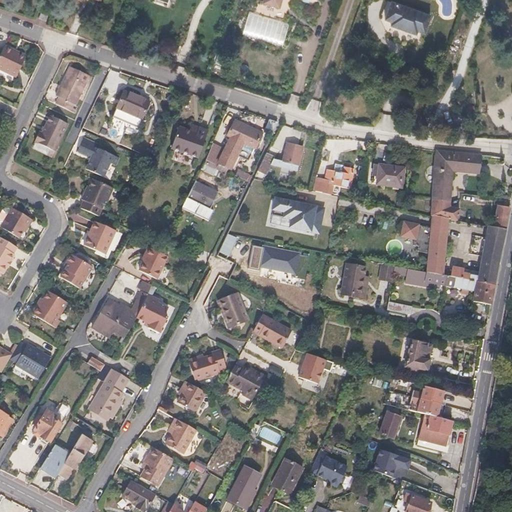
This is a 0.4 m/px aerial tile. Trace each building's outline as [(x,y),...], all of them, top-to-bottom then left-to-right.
[(391,22),(390,26),(415,35),(416,31),(423,34),(429,16),(390,2),(384,20),(391,22)] [(14,48),(4,44),(0,51),(0,69),(15,76),(24,56),(13,51),(14,48)] [(88,74),(68,64),(55,94),(57,95),(54,103),(67,109),(69,106),(71,102),(74,103),(88,74)] [(151,101),(125,89),(113,117),(138,128),(151,101)] [(41,131),(38,129),(33,139),(53,149),(66,121),(49,113),(41,131)] [(195,122),(187,119),(185,125),(193,128),(195,122)] [(277,123),(269,119),(264,128),(272,132),(277,123)] [(185,125),(177,121),(169,141),(195,152),(205,126),(195,122),(193,128),(185,125)] [(227,135),(231,137),(217,163),(230,170),(243,143),(254,149),(262,134),(234,121),(227,135)] [(78,149),(92,156),(89,162),(108,171),(112,163),(118,165),(121,158),(99,147),(101,144),(84,136),(78,149)] [(303,147),(287,143),(282,168),(297,171),(303,147)] [(481,155),(435,151),(431,198),(450,201),(453,170),(479,172),(481,155)] [(273,161),(266,157),(259,171),(266,174),(273,161)] [(89,162),(86,168),(105,177),(108,171),(89,162)] [(212,167),(203,163),(200,170),(209,174),(212,167)] [(403,167),(379,163),(376,177),(375,182),(400,186),(403,167)] [(341,171),(326,168),(321,193),(331,195),(333,185),(348,188),(353,167),(342,165),(341,171)] [(83,190),(79,198),(82,199),(78,207),(79,207),(96,215),(102,201),(105,202),(111,187),(91,178),(85,191),(83,190)] [(218,192),(194,181),(186,198),(197,203),(210,209),(218,192)] [(197,203),(186,198),(181,208),(208,220),(213,210),(210,209),(197,203)] [(450,201),(431,198),(430,214),(431,215),(447,218),(459,220),(461,208),(449,206),(450,201)] [(324,209),(274,199),(271,215),(292,219),(290,227),(315,232),(317,224),(320,225),(324,209)] [(32,217),(12,205),(0,224),(0,225),(18,236),(22,228),(25,224),(27,225),(32,217)] [(509,207),(497,205),(493,227),(505,229),(509,207)] [(292,219),(271,215),(270,223),(290,227),(292,219)] [(447,218),(431,215),(430,225),(428,250),(426,272),(441,275),(447,218)] [(88,237),(86,236),(81,245),(104,255),(115,230),(92,220),(89,229),(91,230),(88,237)] [(428,250),(430,225),(402,223),(400,237),(416,239),(415,244),(420,244),(420,249),(428,250)] [(493,227),(489,226),(478,274),(476,282),(494,286),(505,229),(493,227)] [(236,238),(230,236),(222,253),(228,255),(236,238)] [(15,246),(0,237),(0,272),(1,274),(14,252),(12,250),(15,246)] [(145,255),(147,256),(140,270),(156,278),(167,255),(149,246),(145,255)] [(298,255),(264,249),(260,268),(295,274),(298,255)] [(65,263),(68,265),(64,271),(60,278),(79,289),(91,267),(70,255),(65,263)] [(364,267),(346,264),(341,292),(357,295),(357,298),(363,299),(366,285),(361,284),(362,276),(364,267)] [(390,265),(382,264),(378,284),(390,286),(392,273),(394,266),(390,265)] [(392,273),(406,276),(404,283),(432,288),(433,284),(443,286),(445,276),(441,275),(426,272),(394,266),(392,273)] [(478,274),(447,268),(445,276),(476,282),(478,274)] [(445,276),(443,286),(473,292),(471,303),(490,307),(494,286),(476,282),(445,276)] [(42,309),(39,307),(34,317),(56,330),(60,322),(57,320),(67,303),(51,293),(45,303),(42,309)] [(160,298),(149,293),(137,316),(153,324),(151,327),(161,332),(170,315),(167,313),(170,307),(159,301),(160,298)] [(236,294),(218,302),(223,314),(222,315),(227,329),(247,321),(236,294)] [(96,318),(98,320),(111,328),(124,337),(134,322),(134,321),(117,310),(121,305),(110,297),(96,318)] [(388,303),(387,312),(410,315),(411,306),(388,303)] [(292,330),(264,314),(255,330),(261,334),(261,335),(272,341),(283,347),(292,330)] [(98,320),(94,326),(107,334),(111,328),(98,320)] [(427,342),(413,338),(405,366),(406,367),(406,369),(415,372),(416,368),(427,372),(431,358),(424,356),(427,342)] [(272,341),(270,345),(281,351),(283,347),(272,341)] [(16,345),(11,354),(9,358),(16,362),(15,365),(38,378),(50,358),(27,344),(26,346),(18,342),(16,345)] [(0,366),(3,368),(9,358),(11,354),(0,347),(0,366)] [(203,358),(190,362),(196,381),(220,373),(219,371),(226,369),(220,351),(214,353),(214,355),(203,358)] [(203,358),(202,354),(189,359),(190,362),(203,358)] [(94,358),(89,355),(85,362),(99,370),(103,363),(94,358)] [(242,370),(235,366),(227,381),(245,391),(243,395),(253,400),(266,376),(256,371),(255,373),(244,367),(242,370)] [(101,381),(104,382),(91,405),(108,416),(118,399),(122,393),(119,391),(124,383),(122,383),(126,377),(109,367),(101,381)] [(184,392),(181,397),(176,406),(193,415),(206,393),(185,382),(181,390),(184,392)] [(458,395),(424,386),(421,400),(442,405),(443,401),(456,404),(458,395)] [(237,403),(247,409),(252,402),(241,396),(237,403)] [(411,402),(419,404),(417,413),(424,415),(425,415),(428,416),(450,421),(451,417),(439,415),(442,405),(421,400),(412,397),(411,402)] [(121,401),(118,399),(108,416),(111,417),(121,401)] [(91,405),(89,408),(106,419),(108,416),(91,405)] [(56,414),(47,408),(34,428),(44,434),(43,436),(51,441),(61,424),(53,419),(56,414)] [(13,419),(0,410),(0,430),(4,433),(13,419)] [(451,436),(454,422),(450,421),(428,416),(425,415),(419,440),(448,447),(451,436)] [(403,422),(386,417),(381,436),(398,440),(403,422)] [(287,432),(264,420),(256,436),(279,448),(287,432)] [(176,430),(181,433),(178,437),(177,437),(172,445),(189,455),(202,433),(181,422),(176,430)] [(92,434),(86,431),(83,435),(89,439),(92,434)] [(69,454),(56,475),(66,481),(73,469),(75,471),(81,461),(83,457),(93,441),(81,434),(69,454)] [(69,454),(55,445),(41,468),(55,477),(56,475),(69,454)] [(147,457),(150,460),(147,466),(141,476),(158,485),(173,459),(152,447),(147,457)] [(328,452),(320,449),(310,470),(325,478),(330,480),(329,482),(339,486),(340,483),(344,482),(346,477),(345,474),(348,466),(327,455),(328,452)] [(396,455),(382,450),(376,471),(394,478),(397,470),(403,467),(410,469),(413,461),(400,456),(396,455)] [(304,468),(286,459),(272,486),(290,495),(304,468)] [(261,476),(244,467),(228,497),(245,506),(261,476)] [(156,493),(131,479),(122,494),(131,499),(138,503),(138,504),(145,508),(146,507),(147,508),(156,493)] [(429,511),(432,505),(414,498),(408,511),(429,511)] [(209,507),(201,503),(195,511),(205,511),(207,509),(209,507)]
